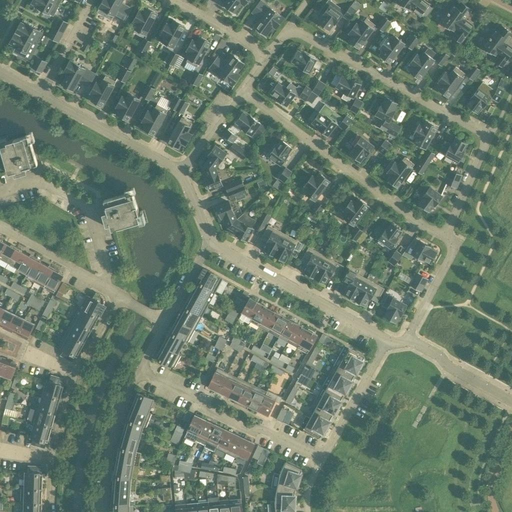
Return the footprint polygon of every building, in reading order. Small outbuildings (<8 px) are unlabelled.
[(55,2),(50,0),(33,0),(32,3),(39,7),(38,8),(49,14),(55,2)] [(124,21),(131,9),(121,3),(122,0),(103,0),(99,8),(124,21)] [(227,0),(224,5),(234,12),(241,2),(245,5),(248,0),(227,0)] [(335,24),(342,15),(349,20),(356,11),(351,7),(346,13),(329,0),(320,13),(324,16),(319,23),(329,30),(334,23),(335,24)] [(398,0),(397,2),(405,8),(406,7),(411,10),(412,9),(421,16),(429,5),(421,0),(398,0)] [(262,20),(256,28),(266,35),(273,25),(277,28),(284,18),(261,1),(253,12),(262,20)] [(454,38),(460,43),(473,26),(464,20),(471,10),(462,2),(457,8),(454,6),(441,23),(449,29),(450,28),(455,32),(456,30),(458,32),(454,38)] [(135,29),(145,35),(157,14),(147,8),(144,13),(139,11),(134,21),(138,24),(135,29)] [(383,31),(390,22),(385,17),(377,27),(383,31)] [(54,28),(63,33),(68,23),(59,18),(54,28)] [(350,41),(359,48),(376,26),(366,19),(360,27),(356,24),(349,33),(353,36),(350,41)] [(421,23),(415,19),(411,25),(417,29),(421,23)] [(166,37),(163,42),(173,48),(185,26),(174,21),(171,26),(167,24),(161,34),(166,37)] [(21,23),(16,33),(33,42),(39,31),(29,25),(28,27),(21,23)] [(511,53),(511,48),(506,44),(511,35),(511,33),(503,27),(499,33),(496,30),(483,48),(491,54),(492,52),(497,56),(498,55),(500,56),(496,62),(502,67),(511,53)] [(63,33),(54,28),(49,37),(58,42),(63,33)] [(28,61),(37,45),(33,42),(16,33),(10,43),(17,46),(14,53),(28,61)] [(406,45),(412,49),(419,40),(413,35),(406,45)] [(390,63),(404,43),(395,36),(391,41),(387,38),(380,48),(384,51),(381,56),(390,63)] [(197,67),(210,43),(200,37),(197,43),(193,40),(187,51),(191,53),(186,62),(197,67)] [(151,42),(145,39),(139,49),(145,53),(151,42)] [(323,63),(316,59),(306,54),(305,55),(298,51),(292,61),(299,65),(299,67),(309,72),(312,66),(319,70),(323,63)] [(173,66),(179,55),(172,52),(167,62),(173,66)] [(436,61),(441,65),(449,56),(443,52),(436,61)] [(434,60),(425,53),(421,58),(417,55),(410,64),(414,67),(410,72),(420,79),(434,60)] [(131,71),(137,59),(131,56),(125,68),(131,71)] [(228,64),(218,57),(210,68),(233,85),(240,76),(236,73),(244,63),(234,56),(228,64)] [(32,67),(41,73),(47,63),(38,58),(32,67)] [(89,87),(95,75),(70,61),(64,72),(68,74),(62,85),(73,90),(78,81),(89,87)] [(474,66),(467,76),(473,80),(480,70),(474,66)] [(448,97),(465,74),(456,67),(450,75),(446,72),(439,82),(443,85),(439,90),(448,97)] [(131,72),(124,68),(119,79),(125,82),(131,72)] [(197,86),(202,75),(196,72),(190,82),(197,86)] [(116,82),(106,76),(101,85),(96,83),(91,93),(95,95),(92,101),(102,106),(116,82)] [(341,98),(349,102),(352,97),(353,98),(360,84),(350,79),(349,80),(342,76),(337,87),(344,91),(343,92),(344,93),(341,98)] [(159,81),(154,78),(151,84),(156,87),(159,81)] [(325,85),(319,81),(313,91),(319,95),(325,85)] [(483,107),(490,98),(493,98),(496,91),(483,81),(478,88),(478,89),(471,98),(473,99),(468,106),(477,113),(482,106),(483,107)] [(291,83),(287,88),(286,87),(285,88),(278,83),(271,93),(278,98),(277,99),(286,106),(295,94),(294,93),(298,88),(291,83)] [(148,86),(143,96),(149,100),(155,89),(148,86)] [(306,101),(312,91),(306,87),(300,97),(306,101)] [(493,98),(499,102),(504,92),(498,88),(496,91),(493,98)] [(122,97),(117,107),(121,110),(118,115),(128,121),(140,100),(130,94),(127,99),(122,97)] [(177,110),(182,100),(176,97),(171,107),(177,110)] [(376,114),(380,117),(376,126),(389,134),(389,135),(394,138),(395,137),(396,137),(401,127),(390,121),(395,111),(393,111),(397,104),(387,98),(383,105),(382,104),(376,114)] [(351,110),(357,113),(362,103),(356,99),(351,110)] [(188,103),(182,100),(177,110),(182,114),(188,103)] [(154,135),(168,110),(157,105),(152,113),(148,111),(142,121),(147,124),(144,129),(154,135)] [(333,110),(328,117),(327,117),(326,118),(320,113),(313,122),(319,127),(318,129),(328,136),(336,124),(345,130),(352,121),(346,116),(344,119),(333,110)] [(266,128),(260,124),(260,123),(251,116),(250,117),(243,113),(236,122),(243,127),(242,128),(251,135),(254,131),(260,136),(266,128)] [(192,124),(182,118),(168,142),(179,148),(181,143),(186,145),(191,135),(187,132),(192,124)] [(415,143),(426,148),(437,127),(427,122),(424,127),(419,125),(414,135),(418,137),(415,143)] [(237,137),(227,130),(223,135),(233,142),(237,137)] [(1,145),(9,174),(15,172),(16,175),(17,175),(17,174),(23,172),(22,169),(38,164),(31,142),(30,142),(28,136),(7,142),(7,143),(1,145)] [(373,146),(361,137),(354,147),(356,148),(351,154),(360,161),(365,155),(366,156),(373,146)] [(452,145),(451,144),(446,142),(440,152),(459,162),(464,152),(463,151),(467,144),(456,138),(452,145)] [(378,150),(384,154),(391,145),(385,140),(378,150)] [(282,141),(277,147),(276,146),(269,156),(281,165),(288,155),(287,154),(292,148),(282,141)] [(229,149),(243,160),(249,153),(234,142),(229,149)] [(211,157),(204,167),(216,168),(226,154),(216,146),(209,155),(211,157)] [(428,150),(422,161),(428,164),(434,154),(428,150)] [(388,180),(398,187),(414,164),(405,157),(399,165),(392,160),(385,170),(392,175),(388,180)] [(428,164),(422,161),(416,170),(422,174),(428,164)] [(216,168),(204,167),(208,178),(206,179),(210,190),(222,185),(216,168)] [(285,182),(292,173),(286,168),(279,178),(285,182)] [(448,177),(459,182),(462,175),(451,171),(448,177)] [(315,200),(329,181),(320,174),(316,179),(312,176),(305,185),(309,188),(306,193),(315,200)] [(459,182),(448,177),(446,183),(456,188),(459,182)] [(228,193),(244,186),(242,179),(225,185),(228,193)] [(272,186),(278,190),(282,184),(277,180),(272,186)] [(244,186),(228,193),(231,200),(247,193),(244,186)] [(429,211),(434,205),(435,206),(442,196),(430,187),(423,197),(424,198),(420,204),(429,211)] [(110,223),(112,230),(140,221),(138,215),(140,214),(133,193),(127,195),(127,194),(104,200),(109,216),(106,217),(107,223),(106,224),(107,224),(110,223)] [(348,213),(345,218),(354,225),(368,206),(359,199),(355,204),(351,201),(344,210),(348,213)] [(228,227),(237,220),(229,202),(217,207),(221,218),(224,217),(228,227)] [(318,202),(311,212),(317,216),(324,206),(318,202)] [(263,231),(271,216),(264,212),(255,227),(263,231)] [(237,220),(228,227),(238,232),(236,235),(247,240),(253,229),(252,228),(256,221),(243,214),(238,219),(237,220)] [(379,239),(391,248),(398,238),(397,237),(402,231),(392,224),(387,230),(386,229),(379,239)] [(275,256),(286,235),(269,225),(263,235),(269,239),(267,242),(269,243),(265,250),(275,256)] [(355,241),(363,231),(357,227),(350,237),(355,241)] [(309,228),(304,236),(308,238),(313,231),(309,228)] [(296,240),(286,235),(275,256),(285,261),(288,254),(290,255),(292,251),(298,255),(305,241),(298,237),(296,240)] [(414,239),(403,255),(411,259),(413,255),(423,260),(424,259),(431,263),(437,252),(430,248),(430,247),(420,241),(420,242),(414,239)] [(11,246),(7,243),(0,255),(0,258),(8,263),(17,247),(11,244),(11,246)] [(315,278),(327,256),(309,246),(304,257),(310,260),(308,265),(309,265),(305,272),(315,278)] [(17,247),(8,263),(18,268),(25,254),(22,252),(22,250),(17,247)] [(349,251),(345,258),(350,261),(354,254),(349,251)] [(389,261),(395,265),(402,256),(396,251),(389,261)] [(25,254),(18,268),(27,273),(36,257),(30,254),(30,256),(25,254)] [(344,266),(327,256),(315,278),(325,283),(329,276),(330,277),(333,273),(339,276),(344,266)] [(27,273),(36,278),(37,279),(44,264),(41,262),(41,260),(36,257),(27,273)] [(37,279),(36,278),(34,282),(44,288),(55,268),(49,265),(48,266),(44,264),(37,279)] [(60,271),(55,268),(44,288),(54,293),(64,275),(59,272),(60,271)] [(197,282),(216,292),(223,279),(204,269),(197,282)] [(355,300),(367,279),(349,269),(344,280),(350,283),(348,287),(349,287),(345,294),(355,300)] [(424,285),(428,279),(417,274),(414,280),(424,285)] [(1,276),(0,277),(0,281),(5,284),(8,279),(1,276)] [(367,279),(355,300),(365,305),(369,298),(371,299),(372,295),(379,299),(384,289),(367,279)] [(421,291),(424,285),(414,280),(411,285),(421,291)] [(18,291),(20,286),(14,282),(11,287),(18,291)] [(197,282),(190,294),(206,303),(209,304),(216,292),(197,282)] [(69,286),(63,283),(58,292),(59,292),(64,295),(68,286),(69,286)] [(27,290),(20,286),(18,291),(24,294),(27,290)] [(11,297),(14,292),(7,289),(5,293),(11,297)] [(21,296),(14,292),(11,297),(18,301),(21,296)] [(79,309),(98,319),(105,306),(104,305),(104,304),(104,302),(105,302),(105,301),(104,300),(104,299),(104,298),(103,297),(102,296),(101,295),(96,292),(92,299),(87,296),(79,309)] [(36,303),(39,298),(32,294),(29,299),(36,303)] [(202,317),(209,304),(206,303),(190,294),(183,307),(199,316),(200,315),(202,317)] [(381,305),(388,309),(389,309),(385,316),(396,322),(400,315),(401,316),(407,305),(387,295),(381,305)] [(245,301),(238,297),(235,302),(242,306),(245,301)] [(45,302),(39,298),(36,303),(42,306),(43,306),(45,302)] [(250,322),(260,304),(256,302),(256,301),(250,298),(239,318),(249,323),(250,322)] [(36,303),(29,299),(27,304),(33,307),(36,303)] [(50,300),(47,307),(52,310),(56,302),(50,300)] [(42,306),(36,303),(33,307),(39,311),(42,306)] [(260,304),(250,322),(260,327),(270,309),(264,306),(260,304)] [(52,310),(47,307),(43,315),(48,317),(52,310)] [(199,316),(183,307),(176,319),(195,330),(202,317),(200,315),(199,316)] [(79,309),(73,321),(91,331),(98,319),(79,309)] [(228,315),(236,319),(238,314),(231,309),(228,315)] [(270,309),(260,327),(269,333),(272,329),(271,328),(279,314),(275,312),(270,309)] [(5,310),(0,320),(0,325),(8,329),(15,315),(5,310)] [(272,329),(269,333),(279,337),(281,334),(288,319),(283,316),(282,317),(279,314),(271,328),(272,329)] [(15,315),(8,329),(18,334),(24,320),(15,315)] [(236,319),(228,315),(225,320),(233,324),(236,319)] [(176,319),(169,332),(184,340),(184,341),(188,343),(195,330),(176,319)] [(288,319),(281,334),(279,337),(288,343),(290,339),(298,325),(294,323),(294,322),(288,319)] [(24,320),(18,334),(28,339),(34,325),(24,320)] [(40,320),(36,329),(41,331),(45,323),(40,320)] [(91,331),(73,321),(66,334),(84,344),(91,331)] [(290,339),(299,344),(300,344),(307,330),(302,327),(298,325),(290,339)] [(300,344),(299,344),(297,348),(307,353),(317,336),(313,333),(307,330),(300,344)] [(169,332),(162,345),(177,353),(184,341),(184,340),(169,332)] [(84,344),(66,334),(59,347),(64,350),(61,356),(72,362),(75,356),(77,357),(84,344)] [(323,334),(318,341),(323,344),(328,336),(323,334)] [(217,342),(225,345),(227,340),(219,337),(217,342)] [(225,345),(217,342),(215,347),(222,351),(225,345)] [(177,353),(162,345),(155,358),(174,368),(181,355),(177,353)] [(345,346),(340,356),(339,356),(360,367),(363,361),(362,361),(365,356),(345,346)] [(312,354),(317,357),(321,349),(316,347),(312,354)] [(206,359),(213,362),(216,357),(208,353),(206,359)] [(317,357),(312,354),(308,361),(313,364),(317,357)] [(339,356),(334,366),(353,377),(356,373),(357,373),(360,367),(339,356)] [(265,361),(259,358),(257,363),(263,366),(265,361)] [(7,360),(1,374),(12,378),(17,364),(16,363),(14,363),(14,362),(13,362),(7,360)] [(353,377),(334,366),(328,376),(349,387),(352,381),(351,381),(353,377)] [(301,374),(306,377),(310,369),(305,367),(301,374)] [(219,392),(228,373),(217,368),(209,387),(219,392)] [(284,371),(278,368),(276,373),(281,376),(284,371)] [(237,378),(228,373),(219,392),(229,397),(237,378)] [(197,382),(203,385),(207,376),(201,374),(197,382)] [(306,377),(301,374),(297,381),(302,384),(306,377)] [(48,381),(44,396),(60,400),(64,386),(62,386),(64,379),(52,376),(50,382),(48,381)] [(328,376),(328,377),(323,386),(342,397),(345,393),(346,393),(349,387),(328,376)] [(18,388),(21,379),(15,377),(12,386),(18,388)] [(237,378),(229,397),(238,401),(247,382),(237,378)] [(257,387),(247,382),(238,401),(248,406),(257,387)] [(323,386),(318,396),(317,396),(338,407),(341,401),(340,401),(342,397),(323,386)] [(257,387),(248,406),(258,410),(267,392),(257,387)] [(294,387),(290,394),(294,397),(299,389),(294,387)] [(267,392),(258,410),(268,415),(275,401),(280,403),(282,397),(268,390),(267,392)] [(10,392),(7,400),(13,402),(16,394),(10,392)] [(135,398),(132,407),(147,412),(152,400),(137,393),(135,398)] [(294,397),(290,394),(286,401),(290,404),(294,397)] [(44,396),(40,409),(40,410),(56,414),(60,400),(44,396)] [(338,407),(317,396),(312,407),(316,409),(316,408),(332,417),(334,413),(335,413),(338,407)] [(13,402),(7,400),(5,408),(11,410),(13,402)] [(147,412),(132,407),(126,420),(142,425),(142,426),(146,427),(152,414),(147,412)] [(40,410),(40,409),(36,408),(31,423),(36,424),(36,423),(52,428),(56,414),(40,410)] [(283,423),(289,411),(282,408),(277,419),(283,423)] [(316,409),(310,418),(327,427),(330,421),(329,421),(332,417),(316,408),(316,409)] [(183,419),(188,422),(192,414),(186,411),(183,419)] [(198,435),(205,420),(195,416),(188,430),(198,435)] [(327,427),(310,418),(306,416),(300,426),(320,437),(323,433),(324,433),(327,427)] [(126,420),(122,434),(139,438),(142,426),(142,425),(126,420)] [(215,425),(205,420),(198,435),(208,440),(215,425)] [(36,423),(36,424),(32,438),(34,438),(32,445),(44,448),(46,442),(48,442),(52,428),(36,423)] [(208,440),(217,444),(218,444),(225,430),(215,425),(208,440)] [(175,430),(173,436),(180,439),(183,434),(175,430)] [(218,444),(217,444),(215,448),(226,453),(235,434),(225,430),(218,444)] [(122,434),(118,448),(135,451),(139,438),(122,434)] [(244,439),(235,434),(226,453),(235,458),(244,439)] [(180,439),(173,436),(170,441),(178,445),(180,439)] [(244,439),(235,458),(246,463),(254,444),(244,439)] [(253,457),(259,460),(264,448),(258,445),(253,457)] [(118,448),(116,462),(138,466),(141,453),(135,451),(118,448)] [(175,461),(167,459),(166,465),(173,467),(174,465),(175,461)] [(116,462),(113,476),(136,479),(138,466),(116,462)] [(286,462),(280,474),(280,475),(299,481),(301,475),(300,474),(302,470),(286,462)] [(26,473),(26,487),(26,488),(43,488),(43,473),(41,473),(41,467),(29,466),(28,473),(26,473)] [(280,475),(280,474),(274,473),(272,487),(277,488),(295,492),(296,487),(297,488),(299,481),(280,475)] [(112,490),(129,492),(135,492),(136,479),(113,476),(112,490)] [(21,487),(21,502),(42,503),(43,488),(26,488),(26,487),(21,487)] [(277,488),(275,501),(275,502),(295,503),(295,496),(294,496),(295,492),(277,488)] [(129,492),(112,490),(111,505),(128,505),(129,492)] [(230,511),(230,504),(231,504),(230,500),(218,501),(219,505),(220,511),(230,511)] [(275,502),(275,501),(271,501),(271,511),(294,511),(294,509),(295,510),(295,503),(275,502)] [(41,511),(42,503),(21,502),(20,511),(41,511)] [(208,502),(197,503),(198,511),(209,511),(209,506),(208,502)] [(198,511),(197,503),(186,504),(187,511),(198,511)] [(242,511),(241,503),(231,504),(230,504),(230,511),(242,511)]
